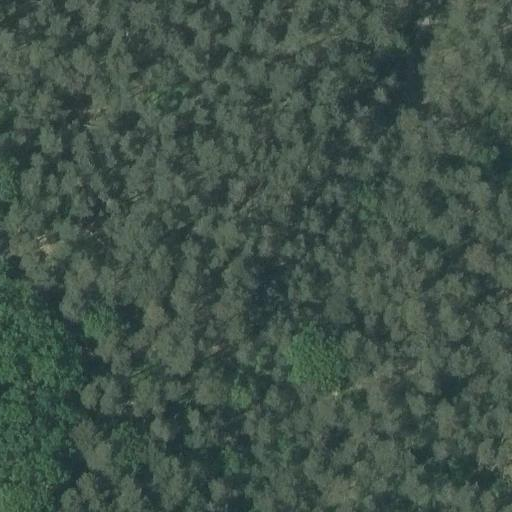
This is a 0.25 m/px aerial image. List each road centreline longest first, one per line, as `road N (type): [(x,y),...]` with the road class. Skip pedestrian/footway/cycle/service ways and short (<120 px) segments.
road 1 (track): [(408,67),(291,318),(255,511)]
road 2 (track): [(511,162),(456,128),(413,88),(408,67)]
